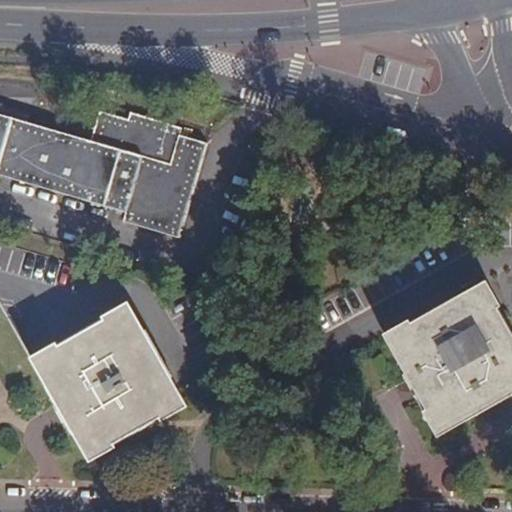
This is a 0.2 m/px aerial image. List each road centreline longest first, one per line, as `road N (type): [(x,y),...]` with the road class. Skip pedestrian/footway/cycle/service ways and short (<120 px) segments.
road 1 (residential): [(109,33),(163,51),(294,73),(491,131)]
road 2 (secondary): [(109,33),(329,24),(433,5)]
road 3 (residential): [(0,502),(211,511)]
road 4 (secondary): [(433,5),(469,99),(491,131)]
